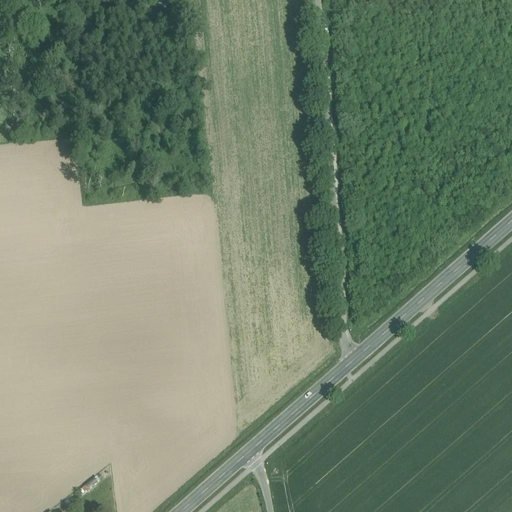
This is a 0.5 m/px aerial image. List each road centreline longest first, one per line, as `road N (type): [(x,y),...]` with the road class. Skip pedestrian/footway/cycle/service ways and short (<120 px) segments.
road 1 (unclassified): [(317,0),(341,333),(352,361)]
road 2 (secondary): [(352,361),(511,221)]
road 3 (secondary): [(248,452),(352,361)]
